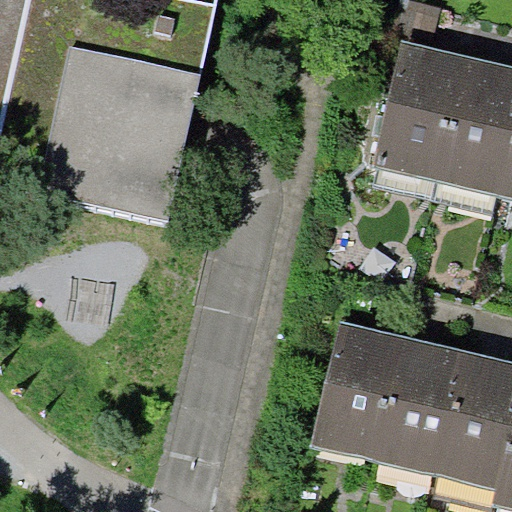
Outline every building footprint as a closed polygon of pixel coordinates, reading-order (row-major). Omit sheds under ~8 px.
[(216,0),(30,0),(0,134),(0,194),(164,232),(216,0)] [(0,0),(0,134),(30,0),(0,0)] [(368,173),(431,188),(458,72),(396,57),(368,173)] [(431,188),(493,203),(511,123),(511,84),(458,72),(431,188)] [(511,123),(493,203),(511,207),(511,123)] [(308,451),(493,493),(490,509),(506,511),(511,511),(511,375),(335,335),(308,451)]
